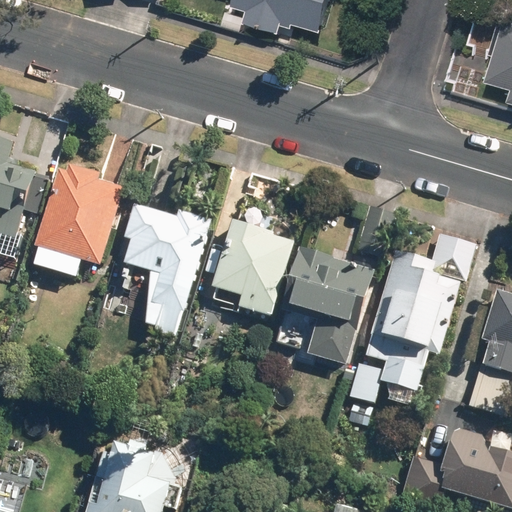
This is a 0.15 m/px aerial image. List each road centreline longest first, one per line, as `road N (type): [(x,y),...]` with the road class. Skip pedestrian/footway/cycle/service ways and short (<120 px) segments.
road 1 (residential): [(386,142),(0,30)]
road 2 (residential): [(386,142),(428,0)]
road 3 (residential): [(511,181),(386,142)]
